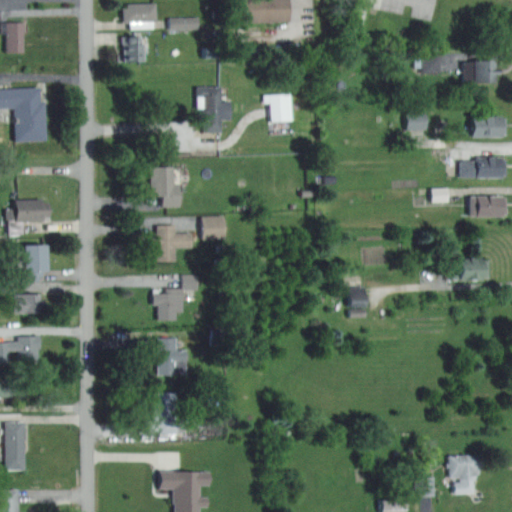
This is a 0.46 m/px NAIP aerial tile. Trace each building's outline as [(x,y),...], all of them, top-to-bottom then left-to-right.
[(154,17),(153,0),(137,0),(121,1),(122,18),(154,17)] [(284,0),(285,19),(235,22),(235,0),(284,0)] [(167,14),(197,13),(197,25),(168,26),(167,14)] [(23,49),(23,19),(0,19),(0,31),(5,31),(5,49),(23,49)] [(123,58),(140,58),(139,32),(119,33),(120,40),(122,41),(123,58)] [(438,72),(438,56),(420,55),(419,72),(438,72)] [(472,81),(472,79),(461,80),(460,60),(471,59),(471,58),(493,58),(493,66),(496,65),(496,73),(493,74),(493,81),(472,81)] [(219,128),(219,115),(228,115),(228,96),(219,96),(219,83),(194,83),(194,104),(201,104),(201,128),(219,128)] [(13,138),(45,137),(43,98),(39,98),(39,84),(0,85),(0,105),(12,105),(13,138)] [(266,121),(289,120),(288,93),(259,94),(260,103),(265,103),(266,121)] [(401,130),(422,129),(422,112),(400,112),(401,130)] [(500,136),(468,136),(468,114),(499,114),(499,117),(504,117),(504,133),(500,133),(500,136)] [(499,177),(457,176),(457,160),(472,160),(472,155),(500,155),(500,157),(504,157),(504,174),(499,174),(499,177)] [(178,203),(177,180),(172,180),(171,163),(148,164),(149,192),(161,192),(161,203),(178,203)] [(426,188),(427,202),(443,201),(443,187),(426,188)] [(50,218),(49,198),(41,198),(41,194),(13,195),(13,205),(4,205),(5,216),(7,216),(7,230),(23,229),(22,219),(50,218)] [(500,215),(466,215),(466,194),(500,194),(500,197),(504,197),(504,213),(500,213),(500,215)] [(200,236),(224,235),(223,212),(199,213),(200,236)] [(173,258),(173,244),(190,244),(190,229),(174,229),(174,221),(155,221),(155,229),(148,229),(148,245),(155,245),(155,258),(173,258)] [(23,272),(39,271),(38,267),(44,267),(43,241),(22,242),(23,272)] [(454,279),(454,278),(448,278),(448,258),(455,258),(455,257),(479,257),(479,258),(485,258),(486,276),(480,277),(480,279),(454,279)] [(174,317),(174,309),(183,309),(183,287),(196,287),(197,271),(180,270),(180,285),(165,284),(164,290),(151,290),(151,301),(157,301),(156,316),(174,317)] [(362,276),(342,277),(343,306),(363,305),(362,276)] [(11,309),(39,309),(39,290),(11,290),(11,309)] [(0,359),(7,359),(7,346),(18,345),(18,356),(36,356),(36,344),(39,344),(38,330),(15,331),(15,336),(0,336),(0,359)] [(173,356),(186,356),(186,346),(175,346),(174,334),(155,334),(156,371),(173,371),(173,356)] [(0,374),(24,374),(24,392),(0,392),(0,374)] [(157,429),(184,429),(184,389),(156,389),(156,402),(150,402),(150,417),(157,417),(157,429)] [(24,466),(24,418),(4,418),(4,466),(24,466)] [(482,452),(483,466),(478,466),(478,472),(474,472),(475,490),(454,490),(454,479),(457,479),(457,476),(447,477),(446,466),(444,466),(444,461),(447,461),(446,453),(482,452)] [(198,511),(198,504),(206,504),(206,494),(198,494),(198,482),(208,482),(208,468),(158,467),(157,485),(172,485),(172,511),(198,511)] [(413,477),(412,496),(431,496),(431,477),(413,477)] [(0,511),(24,511),(24,509),(17,509),(17,485),(0,485),(0,511)]
